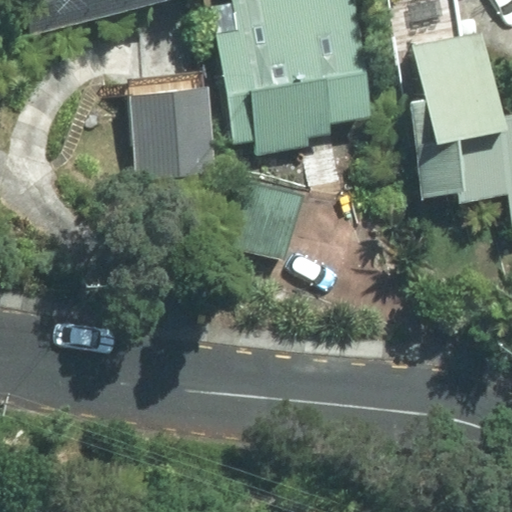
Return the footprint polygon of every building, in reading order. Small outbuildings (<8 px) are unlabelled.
[(33,0),(34,3),(45,0),(73,0),(80,26),(163,6),(161,0),(33,0)] [(209,0),(229,148),(367,130),(350,0),(209,0)] [(381,0),(432,212),(499,197),(509,240),(511,238),(511,116),(495,121),(475,37),(457,41),(447,0),(381,0)] [(95,137),(21,133),(16,222),(90,226),(95,137)] [(308,189),(223,163),(193,264),(278,290),(308,189)]
